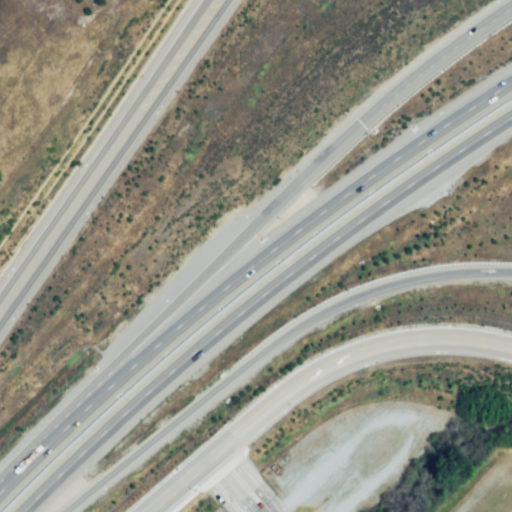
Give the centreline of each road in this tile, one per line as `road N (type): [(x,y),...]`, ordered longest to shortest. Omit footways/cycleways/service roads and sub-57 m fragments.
road 1 (trunk): [(511,4),(408,73),(162,305),(0,495)]
road 2 (trunk): [(423,142),(339,199),(150,354),(0,498)]
road 3 (trunk): [(61,511),(352,301),(430,275),(511,270)]
road 4 (trunk): [(29,511),(189,356),(420,173)]
road 5 (residential): [(511,349),(422,335),(326,359),(149,511)]
road 6 (secondary): [(0,317),(218,0)]
